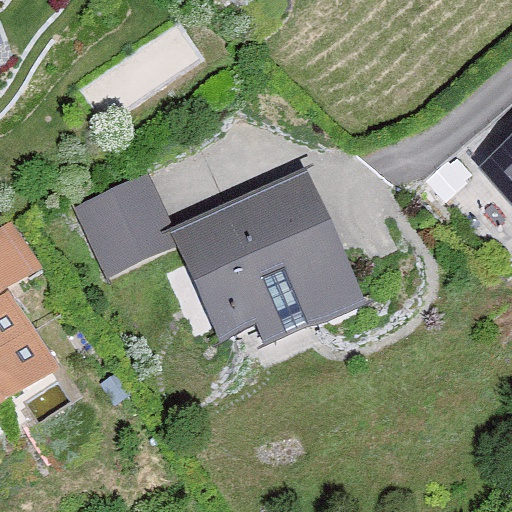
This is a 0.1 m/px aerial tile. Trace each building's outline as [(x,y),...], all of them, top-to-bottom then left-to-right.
[(511,164),(493,181),(511,202),(511,164)] [(174,248),(149,190),(86,217),(112,275),(174,248)] [(351,306),(303,199),(191,249),(228,333),(259,320),(269,342),(351,306)] [(0,296),(40,269),(15,233),(0,243),(0,296)] [(0,407),(51,374),(9,310),(0,316),(0,407)]
